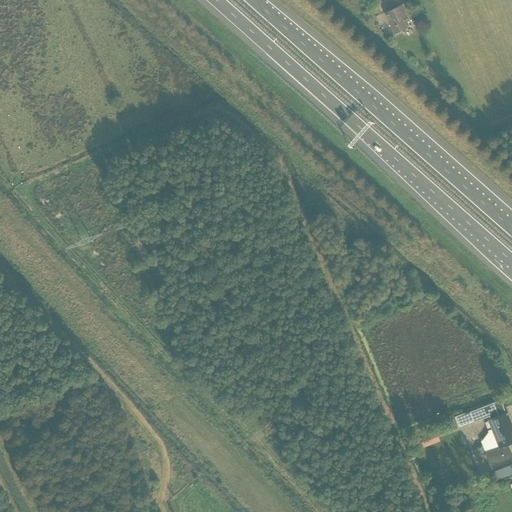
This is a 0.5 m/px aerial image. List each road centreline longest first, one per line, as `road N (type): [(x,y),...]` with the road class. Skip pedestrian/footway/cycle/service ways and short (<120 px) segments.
road 1 (motorway): [(215,0),(511,265)]
road 2 (motorway): [(511,227),(254,0)]
